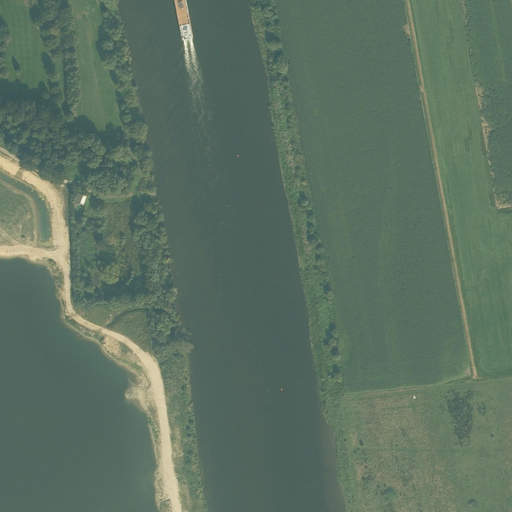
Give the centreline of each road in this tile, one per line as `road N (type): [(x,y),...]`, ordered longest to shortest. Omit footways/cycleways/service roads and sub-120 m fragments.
road 1 (track): [(0,148),(106,196),(153,194)]
road 2 (track): [(0,96),(20,101),(32,90),(33,0)]
